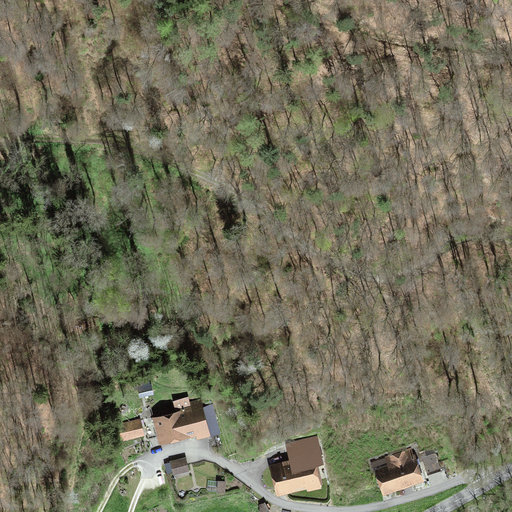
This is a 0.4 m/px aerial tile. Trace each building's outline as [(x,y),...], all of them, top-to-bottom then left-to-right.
[(138,396),(154,392),(150,379),(134,382),(138,396)] [(176,409),(152,416),(159,444),(196,434),(197,438),(210,434),(202,405),(191,408),(188,396),(173,399),(176,409)] [(145,434),(141,418),(117,424),(121,440),(145,434)] [(290,460),(270,464),(277,495),(307,488),(308,491),(322,488),(321,484),(323,483),(318,464),(324,462),(318,434),(285,442),(290,460)] [(374,468),(383,494),(424,481),(412,443),(387,451),(389,456),(370,462),(373,468),(374,468)] [(173,475),(189,471),(186,456),(170,460),(170,462),(165,463),(167,473),(173,472),(173,475)] [(217,492),(225,492),(226,480),(218,480),(208,480),(207,490),(217,491),(217,492)] [(259,503),(260,511),(270,511),(265,502),(259,503)]
